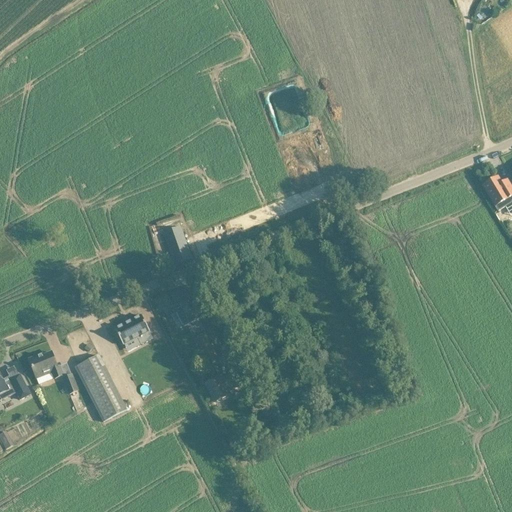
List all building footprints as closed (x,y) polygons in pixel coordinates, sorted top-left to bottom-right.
[(478,13),(484,20),(491,14),(484,7),(478,13)] [(498,211),(511,202),(511,187),(509,181),(502,185),(497,176),(483,185),(498,211)] [(164,233),(172,256),(175,266),(192,260),(180,228),(164,233)] [(179,304),(174,307),(169,310),(172,315),(177,313),(184,327),(201,318),(190,295),(178,301),(179,304)] [(142,316),(115,330),(123,346),(137,338),(141,346),(153,340),(149,332),(150,332),(142,316)] [(219,362),(206,334),(195,339),(208,367),(219,362)] [(38,357),(29,361),(36,380),(52,374),(54,380),(63,376),(59,367),(58,368),(52,353),(39,359),(38,357)] [(76,369),(104,423),(127,411),(99,356),(76,369)] [(30,395),(20,375),(10,380),(10,381),(5,384),(0,374),(0,401),(2,400),(17,393),(21,400),(30,395)] [(238,387),(232,375),(222,380),(220,377),(206,384),(208,387),(207,388),(209,391),(210,392),(214,399),(220,396),(222,399),(230,395),(228,392),(238,387)] [(78,392),(72,376),(63,379),(69,395),(78,392)] [(0,435),(0,439),(6,450),(13,446),(6,432),(0,435)]
